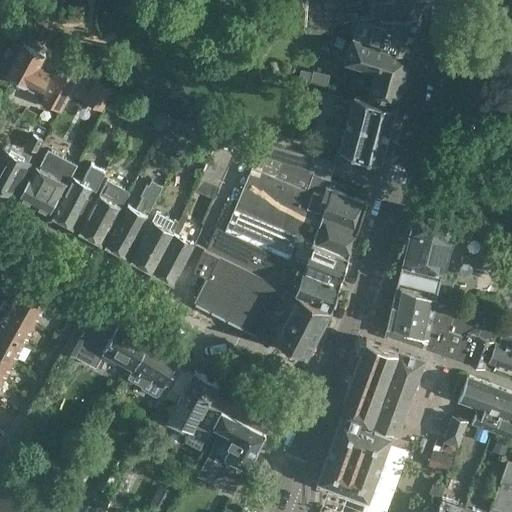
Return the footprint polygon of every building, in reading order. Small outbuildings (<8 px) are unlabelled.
[(297,0),(311,32),(333,32),(333,24),(351,15),(351,10),(363,11),(369,11),(421,13),(423,1),(423,0),(297,0)] [(421,13),(369,11),(363,11),(357,33),(410,50),(421,13)] [(376,68),(403,76),(410,50),(357,33),(349,58),(377,66),(376,68)] [(61,108),(83,68),(64,57),(55,74),(39,66),(46,52),(25,40),(8,72),(46,92),(43,98),(61,108)] [(403,76),(376,68),(369,93),(396,102),(403,76)] [(83,100),(103,110),(115,87),(95,76),(83,100)] [(115,90),(106,106),(130,119),(139,102),(115,90)] [(359,151),(380,158),(382,158),(397,104),(388,101),(388,100),(384,99),(383,100),(376,97),(370,96),(356,91),(341,146),(336,163),(355,169),(359,151)] [(163,132),(182,142),(190,128),(171,118),(163,132)] [(199,134),(194,146),(210,154),(215,141),(199,134)] [(26,149),(36,154),(42,142),(33,136),(26,149)] [(215,141),(210,154),(194,188),(215,197),(220,186),(219,185),(235,150),(215,141)] [(259,152),(279,159),(315,171),(318,159),(262,141),(259,152)] [(13,191),(30,160),(4,146),(0,153),(0,184),(13,191)] [(68,158),(46,148),(20,195),(50,211),(61,190),(64,192),(81,159),(70,153),(68,158)] [(367,200),(337,189),(340,180),(317,172),(315,171),(279,159),(274,175),(255,169),(234,206),(349,255),(367,200)] [(91,200),(107,169),(96,163),(83,187),(71,181),(54,213),(74,224),(87,198),(91,200)] [(127,253),(162,190),(151,184),(141,203),(148,206),(146,210),(129,201),(106,242),(127,253)] [(103,239),(122,203),(101,191),(81,228),(103,239)] [(349,255),(234,206),(225,229),(303,264),(340,280),(349,255)] [(470,240),(474,225),(471,224),(458,221),(459,218),(417,207),(411,229),(412,229),(405,260),(444,269),(452,239),(453,239),(454,236),(470,240)] [(153,268),(178,219),(176,217),(175,219),(158,210),(132,256),(153,268)] [(178,219),(153,268),(175,280),(196,241),(180,231),(184,222),(178,219)] [(254,270),(207,246),(205,245),(195,268),(207,275),(194,300),(260,335),(263,330),(272,335),(272,336),(307,354),(331,308),(289,287),(254,270)] [(444,269),(405,260),(404,260),(398,282),(461,303),(465,288),(454,285),(457,272),(444,270),(444,269)] [(294,289),(319,301),(331,306),(340,280),(303,264),(294,289)] [(13,285),(20,289),(46,304),(57,284),(24,265),(13,285)] [(461,303),(398,282),(397,282),(386,333),(467,362),(467,361),(484,367),(494,340),(501,317),(461,303)] [(46,304),(20,289),(13,285),(12,285),(9,291),(16,295),(11,303),(4,299),(2,303),(9,307),(35,322),(46,304)] [(35,322),(9,307),(2,303),(0,306),(0,307),(7,312),(2,320),(0,319),(0,327),(25,341),(35,322)] [(97,365),(105,350),(133,366),(150,336),(120,319),(115,329),(98,319),(84,311),(64,347),(97,365)] [(25,341),(0,327),(0,352),(14,360),(25,341)] [(150,336),(133,367),(134,366),(129,376),(143,384),(143,386),(156,393),(158,393),(159,391),(167,395),(186,357),(150,337),(150,336)] [(392,432),(391,434),(398,437),(426,360),(366,338),(343,400),(342,414),(392,432)] [(511,345),(496,340),(488,361),(511,369),(511,345)] [(14,360),(0,352),(0,377),(4,379),(14,360)] [(207,400),(217,381),(194,369),(193,370),(183,365),(172,386),(182,392),(166,422),(189,433),(200,412),(201,412),(208,400),(207,400)] [(458,400),(477,407),(472,422),(511,435),(511,390),(467,375),(463,374),(456,376),(451,391),(454,398),(458,400)] [(207,400),(208,400),(201,412),(200,412),(189,433),(186,439),(201,447),(205,439),(222,407),(266,430),(270,422),(272,424),(277,414),(275,413),(278,406),(220,375),(217,381),(207,400)] [(247,466),(266,431),(221,409),(213,425),(227,431),(224,437),(219,435),(216,440),(217,441),(209,456),(221,463),(216,472),(237,483),(246,466),(247,466)] [(318,478),(319,478),(368,497),(391,434),(392,432),(342,414),(318,478)] [(457,444),(458,444),(458,445),(467,420),(452,415),(443,440),(445,440),(441,449),(454,453),(457,444)] [(492,450),(505,454),(510,439),(498,435),(492,450)] [(427,464),(435,467),(434,470),(446,474),(453,455),(433,448),(427,464)] [(123,461),(113,456),(97,485),(107,490),(123,461)] [(511,511),(511,459),(508,458),(491,505),(511,511)] [(432,498),(440,500),(446,484),(438,481),(432,484),(429,492),(432,498)] [(148,503),(163,511),(174,490),(159,482),(148,503)] [(461,511),(462,510),(455,508),(458,501),(442,495),(440,500),(437,508),(435,511),(461,511)]
